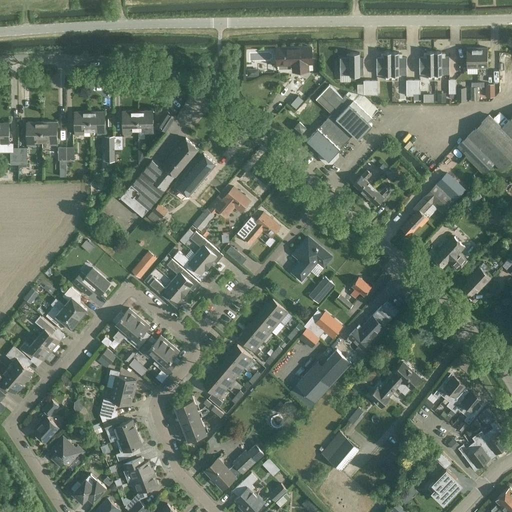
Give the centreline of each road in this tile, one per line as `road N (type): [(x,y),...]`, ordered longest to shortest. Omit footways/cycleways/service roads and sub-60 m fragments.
road 1 (tertiary): [(0,33),(511,17)]
road 2 (residential): [(331,191),(226,100),(159,67),(72,56),(0,61)]
road 3 (residential): [(193,342),(129,287),(10,428)]
road 4 (residential): [(511,385),(488,345),(331,191)]
road 5 (residential): [(212,511),(174,464),(157,401),(194,358),(193,342)]
